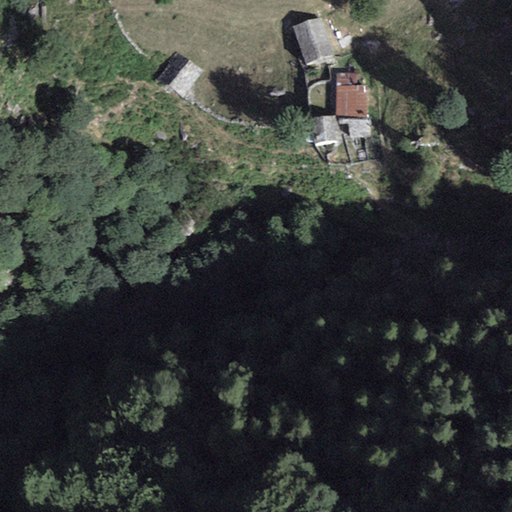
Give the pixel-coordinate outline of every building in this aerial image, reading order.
[(321,19),(293,28),(306,63),(333,53),(321,19)] [(202,71),(178,52),(157,78),(182,97),(202,71)] [(361,72),(333,75),(336,113),(364,111),(361,72)] [(336,118),(311,122),(315,146),(340,142),(336,118)] [(367,147),(350,149),(352,168),(369,166),(367,147)]
